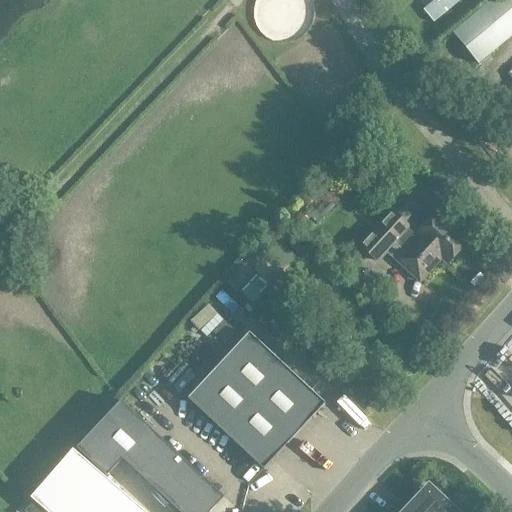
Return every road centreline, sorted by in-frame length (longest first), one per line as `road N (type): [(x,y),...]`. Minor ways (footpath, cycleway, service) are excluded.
road 1 (unknown): [(511,193),(407,91),(350,0)]
road 2 (unclassified): [(328,511),(422,409)]
road 3 (unclassified): [(422,409),(511,307)]
road 4 (unclassified): [(511,495),(422,409)]
